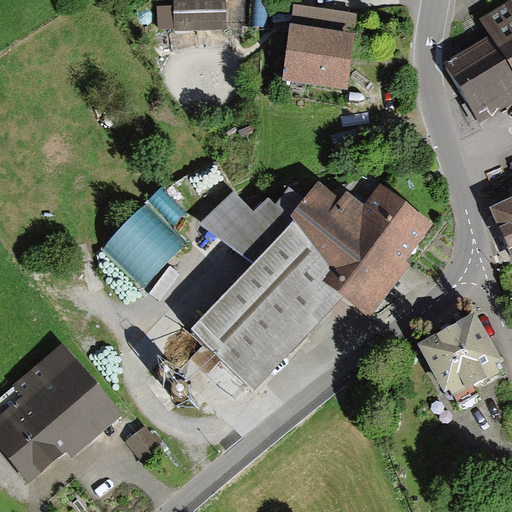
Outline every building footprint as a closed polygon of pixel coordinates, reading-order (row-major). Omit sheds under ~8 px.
[(176,0),(177,29),(225,28),(224,0),(176,0)] [(281,81),(338,89),(349,14),(292,5),(281,81)] [(441,71),(472,121),(511,96),(511,5),(480,25),(490,41),(441,71)] [(260,263),(197,326),(253,379),(339,289),(364,304),(427,223),(377,186),(356,212),(317,183),(291,220),(265,194),(227,240),(260,263)] [(173,226),(185,203),(157,188),(147,206),(132,198),(100,257),(151,284),(180,230),(173,226)] [(511,197),(501,203),(508,218),(499,222),(511,250),(511,197)] [(451,391),(460,408),(481,397),(475,386),(503,372),(475,317),(421,345),(447,394),(451,391)] [(0,423),(0,454),(25,483),(63,449),(71,457),(117,415),(58,349),(13,389),(25,401),(0,423)] [(126,441),(141,458),(156,445),(140,428),(126,441)]
